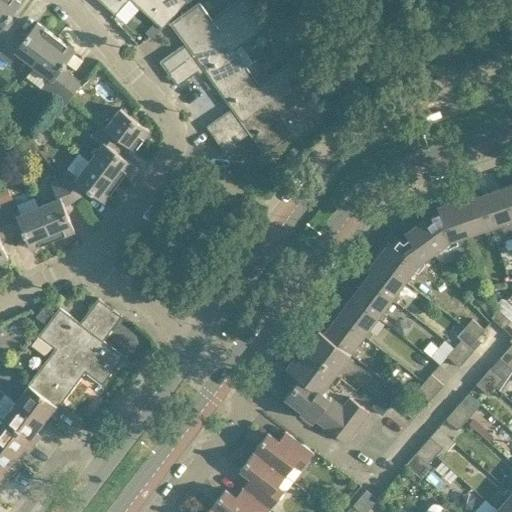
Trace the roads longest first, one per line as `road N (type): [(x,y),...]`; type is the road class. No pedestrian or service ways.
road 1 (tertiary): [(511,90),(425,119),(339,163),(195,346)]
road 2 (tertiary): [(224,368),(384,172),(511,127)]
road 3 (residential): [(86,259),(175,149),(184,113),(170,78),(82,0)]
road 4 (residential): [(216,378),(238,396),(239,408),(164,511)]
road 5 (tertiary): [(116,511),(216,378)]
road 6 (tertiary): [(195,346),(102,474)]
road 7 (residential): [(195,346),(86,259)]
